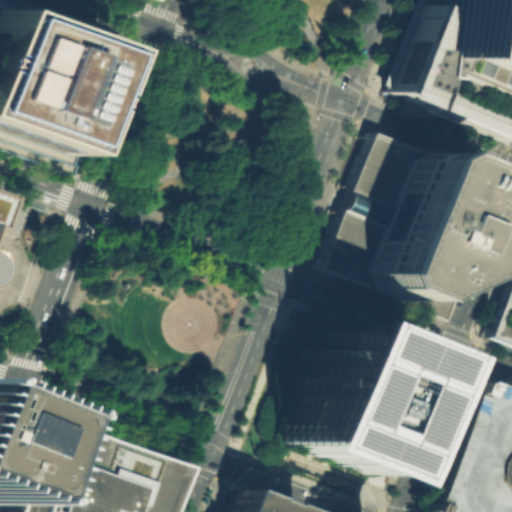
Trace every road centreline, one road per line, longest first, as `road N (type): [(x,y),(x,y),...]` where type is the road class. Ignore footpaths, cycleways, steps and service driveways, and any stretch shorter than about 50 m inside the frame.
road 1 (secondary): [(399,511),(511,213)]
road 2 (primary): [(86,205),(164,0)]
road 3 (primary): [(271,276),(461,348)]
road 4 (primary): [(86,205),(271,276)]
road 5 (secondary): [(204,454),(19,385)]
road 6 (primary): [(19,385),(86,205)]
road 7 (secondary): [(271,276),(204,454)]
road 8 (secondary): [(340,100),(271,276)]
road 9 (secondary): [(511,166),(340,100)]
road 10 (secondary): [(354,511),(204,454)]
